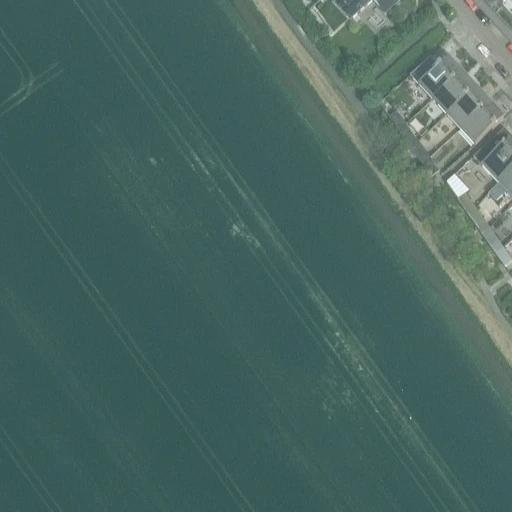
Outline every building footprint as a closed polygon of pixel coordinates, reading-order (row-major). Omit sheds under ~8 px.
[(334,0),(336,2),(353,20),(372,2),(384,15),(401,0),(334,0)] [(410,77),(433,102),(462,76),(447,60),(439,68),(430,59),(410,77)] [(475,91),(462,76),(433,102),(447,117),(475,91)] [(475,91),(447,117),(460,132),(489,106),(475,91)] [(503,121),(489,106),(460,132),(475,147),(503,121)] [(389,119),(398,132),(406,127),(397,114),(389,119)] [(406,127),(398,132),(407,145),(415,140),(406,127)] [(473,159),(498,186),(511,173),(511,139),(504,131),(473,159)] [(413,153),(422,166),(430,160),(421,147),(413,153)] [(430,160),(422,166),(431,179),(439,173),(430,160)] [(511,173),(498,186),(488,196),(495,204),(506,194),(511,201),(511,173)] [(457,202),(467,216),(475,211),(465,196),(457,202)] [(485,226),(475,211),(467,216),(478,231),(485,226)] [(498,234),(511,251),(511,227),(509,224),(498,234)] [(485,241),(495,255),(503,250),(492,236),(485,241)] [(511,265),(511,263),(503,250),(495,255),(505,270),(511,265)]
